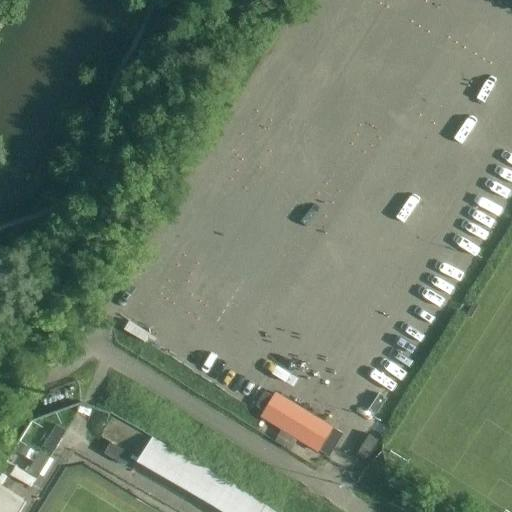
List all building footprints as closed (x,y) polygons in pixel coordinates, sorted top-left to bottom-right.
[(474,303),(466,316),(468,318),(476,305),(474,303)] [(265,392),(256,407),(265,412),(274,398),(265,392)] [(265,412),(262,417),(318,452),(333,429),(276,394),(274,398),(265,412)] [(56,426),(44,447),(54,453),(67,432),(62,429),(56,426)] [(333,429),(320,451),(329,457),(343,435),(333,429)] [(369,435),(356,456),(366,462),(379,441),(369,435)] [(271,511),(233,486),(153,441),(138,468),(215,511),(271,511)] [(110,443),(104,454),(125,466),(131,456),(110,443)] [(40,453),(27,474),(37,480),(50,459),(40,453)] [(0,511),(28,511),(29,511),(0,491),(0,511)]
